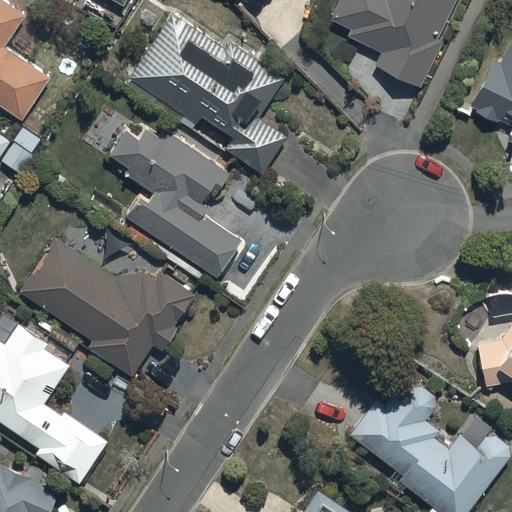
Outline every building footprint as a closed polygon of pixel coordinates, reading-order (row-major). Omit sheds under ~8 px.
[(0,0),(0,107),(23,122),(50,80),(4,49),(25,17),(0,0)] [(338,0),(331,16),(352,26),(349,32),(383,49),(377,60),(421,82),(444,36),(438,33),(454,0),(338,0)] [(225,42),(171,8),(127,75),(136,81),(133,87),(155,100),(158,95),(197,119),(200,114),(232,134),(226,144),(263,168),(287,130),(258,112),(283,71),(228,37),(225,42)] [(511,36),(501,58),(497,56),(473,101),(511,121),(511,123),(508,131),(511,133),(511,36)] [(230,170),(163,126),(158,134),(146,126),(139,137),(124,127),(107,153),(126,165),(122,170),(154,190),(148,201),(140,196),(125,214),(218,274),(243,236),(204,210),(230,170)] [(0,155),(11,139),(0,130),(0,155)] [(55,231),(17,288),(89,336),(85,342),(132,373),(153,342),(161,347),(179,319),(175,317),(193,290),(160,268),(154,276),(139,266),(113,272),(55,231)] [(5,338),(0,335),(0,418),(38,444),(35,449),(78,479),(108,436),(63,405),(59,410),(44,399),(70,360),(46,344),(49,340),(16,319),(5,338)] [(511,325),(501,342),(479,345),(485,388),(510,384),(511,385),(511,325)] [(384,406),(377,401),(349,437),(402,477),(398,482),(437,511),(469,511),(511,457),(511,456),(511,454),(511,453),(510,451),(510,450),(509,449),(509,447),(508,446),(507,445),(506,444),(505,443),(504,442),(503,441),(501,440),(500,440),(499,439),(497,439),(496,438),(494,438),(493,438),(492,438),(490,438),(489,439),(487,439),(486,439),(485,440),(483,441),(482,442),(481,442),(480,443),(479,444),(478,446),(477,447),(476,448),(476,449),(461,436),(448,450),(435,440),(440,433),(426,422),(438,406),(440,405),(440,404),(440,402),(440,401),(439,400),(439,398),(438,397),(437,396),(436,395),(435,394),(434,393),(433,392),(432,391),(431,390),(429,390),(428,389),(427,389),(425,388),(424,388),(422,388),(421,388),(419,388),(418,388),(417,388),(415,389),(414,389),(413,390),(411,390),(410,391),(409,392),(408,393),(407,394),(406,395),(405,396),(404,397),(396,392),(384,406)] [(0,511),(47,511),(58,488),(30,476),(31,473),(0,459),(0,511)] [(348,511),(318,492),(305,511),(348,511)]
